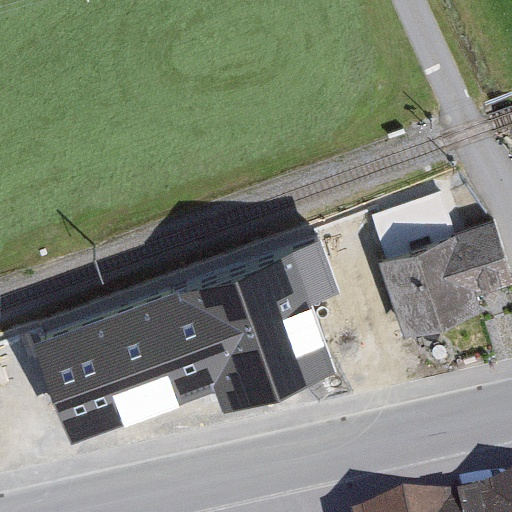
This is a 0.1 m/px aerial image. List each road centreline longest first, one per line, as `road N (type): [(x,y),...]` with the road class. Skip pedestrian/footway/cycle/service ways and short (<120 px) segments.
road 1 (secondary): [(74,511),(511,411)]
road 2 (unclassified): [(511,217),(411,0)]
